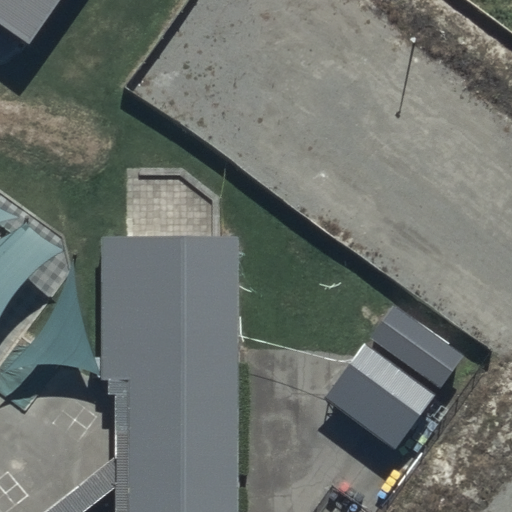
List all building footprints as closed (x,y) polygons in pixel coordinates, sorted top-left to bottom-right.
[(80,0),(0,0),(0,30),(40,59),(80,0)] [(441,16),(419,0),(332,0),(330,3),(410,60),(441,16)] [(497,116),(441,77),(345,215),(506,327),(511,317),(511,249),(509,248),(511,243),(511,170),(476,146),(497,116)] [(108,249),(119,511),(249,511),(238,244),(108,249)] [(430,404),(364,355),(323,411),(389,459),(430,404)]
